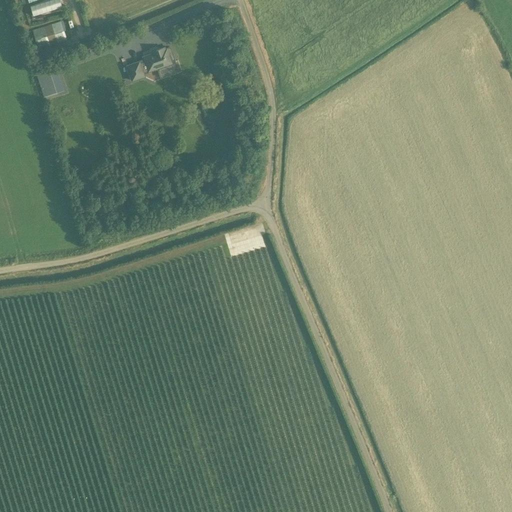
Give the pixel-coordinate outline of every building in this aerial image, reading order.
[(61,0),(47,0),(31,5),(34,15),(63,7),(61,0)] [(51,24),(32,31),(39,50),(44,63),(54,60),(50,46),(57,43),(51,24)] [(210,32),(200,34),(203,47),(214,44),(210,32)] [(197,39),(175,46),(180,62),(182,60),(182,62),(190,59),(189,58),(202,54),(197,39)] [(150,79),(179,69),(170,45),(142,54),(145,63),(144,63),(150,79)] [(132,81),(145,76),(139,60),(126,64),(132,81)] [(48,95),(57,92),(50,71),(40,75),(48,95)]
